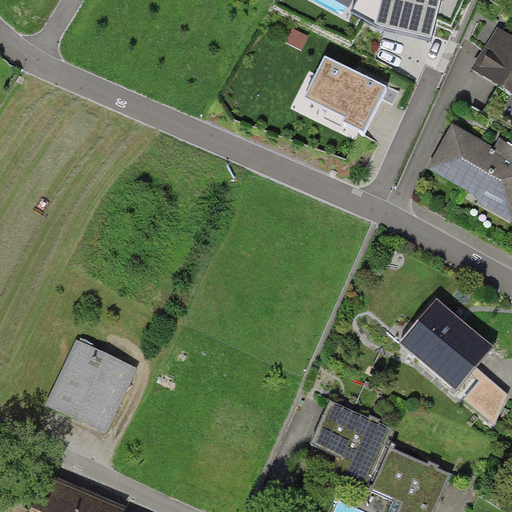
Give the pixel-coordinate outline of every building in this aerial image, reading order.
[(380,32),(432,44),(442,0),(359,0),(351,16),(380,32)] [(511,38),(498,30),(472,74),(511,98),(511,38)] [(309,38),(293,31),(287,45),(302,53),(309,38)] [(388,93),(326,63),(306,104),(346,123),(344,129),(365,139),(388,93)] [(467,199),(511,223),(511,148),(500,141),(496,151),(454,129),(429,173),(469,195),(467,199)] [(440,302),(399,348),(456,397),(496,351),(440,302)] [(46,410),(107,438),(138,371),(78,343),(46,410)] [(394,432),(332,405),(313,449),(341,460),(333,479),(368,493),(394,432)] [(438,511),(453,479),(391,451),(372,494),(392,503),(387,511),(438,511)] [(117,511),(48,483),(35,511),(117,511)]
